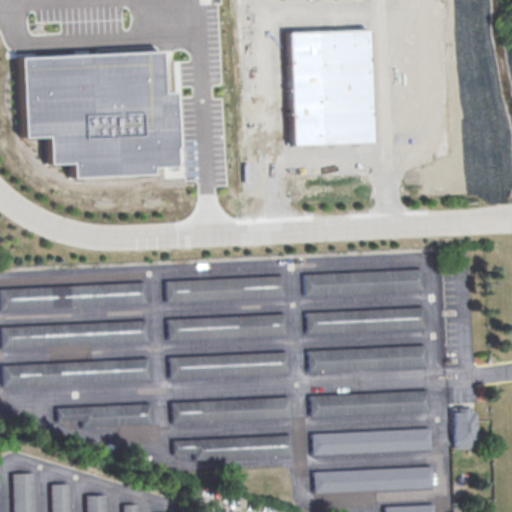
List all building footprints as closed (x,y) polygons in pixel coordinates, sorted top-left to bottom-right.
[(286,144),(368,141),(364,29),(283,32),(286,144)] [(17,57),(160,50),(162,93),(169,92),(173,166),(152,168),(152,173),(70,178),(69,163),(46,165),(45,137),(22,138),(17,57)] [(300,272),(301,294),(419,290),(419,268),(300,272)] [(162,279),(163,301),(281,296),(280,275),(162,279)] [(0,286),(0,308),(144,303),(143,281),(0,286)] [(302,310),(303,332),(421,328),(420,306),(302,310)] [(165,339),(283,334),(282,313),(164,317),(165,339)] [(0,346),(145,341),(144,320),(0,324),(0,346)] [(423,366),(422,344),(304,349),(305,370),(423,366)] [(166,355),(167,376),(285,372),(284,351),(166,355)] [(1,385),(147,379),(146,357),(0,364),(1,385)] [(307,415),(425,411),(424,389),(306,394),(307,415)] [(287,417),(286,396),(168,400),(169,421),(287,417)] [(55,420),(79,420),(80,426),(151,423),(150,403),(54,406),(55,420)] [(450,448),(473,447),(472,406),(448,407),(450,448)] [(308,453),(427,449),(426,428),(308,432),(308,453)] [(170,438),(170,453),(192,453),(192,462),(233,461),(233,466),(257,465),(256,456),(289,455),(288,434),(170,438)] [(310,491),(429,487),(428,466),(310,469),(310,491)] [(11,511),(32,511),(32,472),(11,473),(11,511)] [(49,483),(49,511),(67,511),(67,483),(49,483)] [(84,494),(84,511),(104,511),(104,493),(84,494)] [(135,511),(135,503),(120,504),(120,511),(135,511)] [(429,511),(430,503),(380,505),(380,511),(429,511)]
